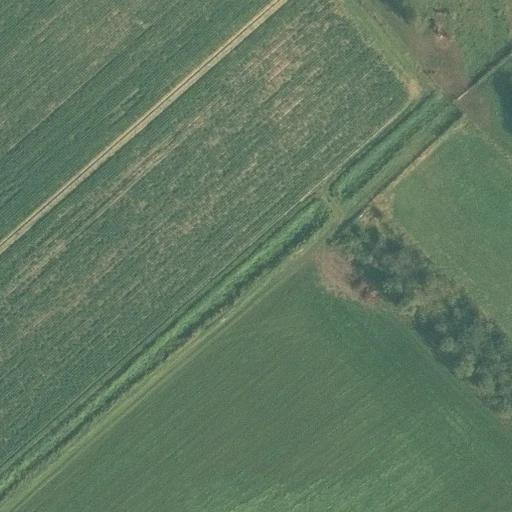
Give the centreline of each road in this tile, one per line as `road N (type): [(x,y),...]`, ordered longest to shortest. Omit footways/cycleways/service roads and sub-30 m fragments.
road 1 (track): [(0,511),(336,214)]
road 2 (track): [(511,387),(336,214)]
road 3 (track): [(336,214),(462,103)]
